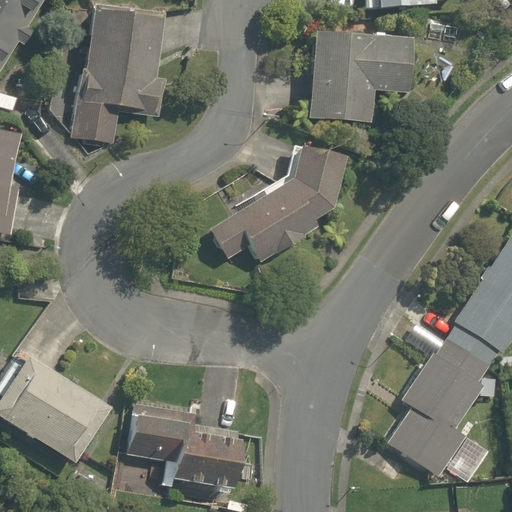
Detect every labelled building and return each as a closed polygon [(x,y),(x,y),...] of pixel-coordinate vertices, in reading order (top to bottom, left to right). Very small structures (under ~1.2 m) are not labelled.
[(0,0),(0,63),(13,42),(19,46),(29,29),(23,26),(38,0),(0,0)] [(357,0),(357,10),(430,14),(430,0),(449,1),(449,0),(357,0)] [(76,69),(66,138),(109,144),(114,113),(154,119),(160,81),(149,80),(159,15),(89,5),(79,69),(76,69)] [(304,120),(364,123),(366,92),(403,95),(406,41),(309,35),(304,120)] [(0,234),(5,235),(14,190),(5,188),(9,168),(1,167),(7,135),(0,133),(0,234)] [(238,246),(249,262),(306,225),(304,222),(321,210),(334,158),(298,147),(281,184),(205,234),(220,258),(238,246)] [(383,445),(433,479),(461,438),(448,429),(468,398),(489,396),(490,381),(475,379),(493,352),(497,354),(511,331),(511,239),(507,236),(485,270),(482,268),(474,279),(476,280),(447,323),(451,326),(431,355),(427,352),(395,400),(407,408),(383,445)] [(21,355),(0,388),(0,421),(69,464),(104,406),(21,355)] [(496,373),(511,371),(511,359),(511,356),(494,358),(496,373)] [(158,480),(224,491),(235,431),(187,423),(189,416),(127,405),(118,455),(161,463),(158,480)]
